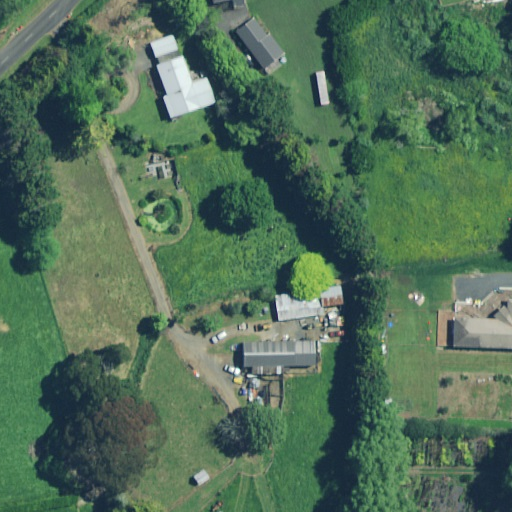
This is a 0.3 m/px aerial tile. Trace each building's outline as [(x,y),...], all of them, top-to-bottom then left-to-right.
[(236,30),(263,67),(284,52),(269,33),(266,35),(253,18),(236,30)] [(151,43),(155,56),(177,48),(173,35),(151,43)] [(166,95),(162,97),(169,116),(213,101),(205,78),(191,83),(182,56),(156,65),(166,95)] [(275,295),(279,320),(324,313),(323,305),(342,302),(340,286),(275,295)] [(511,300),(505,300),(504,312),(493,311),(492,319),(454,317),(452,347),(511,349),(511,300)] [(314,342),(243,343),(243,366),(315,365),(314,342)] [(193,476),(199,485),(210,478),(205,469),(193,476)]
